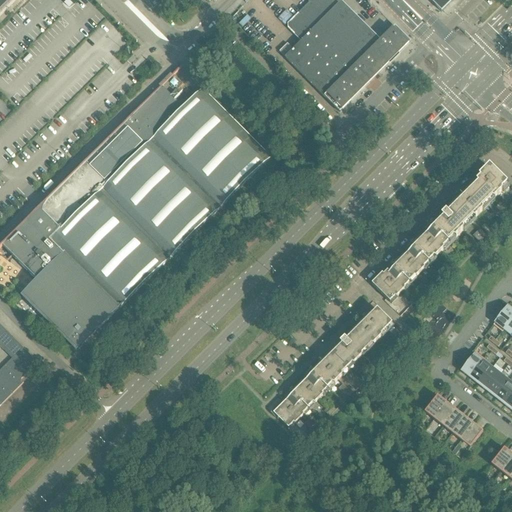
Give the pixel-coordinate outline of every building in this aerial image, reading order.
[(0,0),(0,12),(12,0),(0,0)] [(306,0),(309,3),(290,23),(289,25),(289,30),(301,42),(293,50),(288,45),(279,53),(340,113),(410,43),(395,28),(380,42),(337,0),(306,0)] [(453,0),(428,0),(441,12),(453,0)] [(25,299),(43,318),(45,315),(73,343),(78,349),(118,310),(200,230),(271,158),(202,89),(183,108),(175,100),(179,96),(175,92),(171,96),(161,87),(123,125),(48,200),(47,201),(45,203),(44,204),(44,206),(43,208),(42,209),(42,211),(42,212),(39,214),(37,211),(30,215),(32,218),(29,219),(2,246),(36,280),(23,293),(27,297),(25,299)] [(454,240),(459,235),(463,231),(463,230),(473,219),(474,220),(483,211),(482,210),(492,200),(493,201),(502,192),(501,191),(507,185),(489,167),(475,182),(478,185),(453,210),(451,208),(446,213),(441,218),(443,220),(389,274),(386,271),(372,285),(389,303),(395,297),(396,298),(405,289),(404,288),(414,278),(415,279),(424,270),(424,269),(434,259),(435,259),(444,250),(443,249),(453,239),(454,240)] [(491,231),(484,225),(481,228),(488,235),(491,231)] [(473,236),(479,243),(486,236),(480,229),(473,236)] [(468,241),(474,248),(478,244),(471,238),(468,241)] [(493,326),(502,333),(511,319),(511,311),(507,308),(493,326)] [(377,310),(351,335),(350,334),(344,339),(340,343),(342,345),(273,414),(288,429),(294,423),(294,424),(304,415),(303,414),(313,404),(314,405),(323,395),(322,395),(332,384),(333,385),(342,376),(342,375),(352,365),(353,365),(362,356),(361,355),(372,345),(372,346),(382,337),(381,336),(392,325),(377,310)] [(504,331),(511,336),(511,319),(502,333),(504,331)] [(0,347),(6,353),(17,343),(0,325),(0,347)] [(20,380),(38,363),(23,349),(12,359),(0,371),(3,374),(0,377),(0,406),(2,405),(23,383),(20,380)] [(462,372),(470,379),(483,363),(474,356),(462,372)] [(470,379),(479,385),(491,370),(483,363),(470,379)] [(479,385),(487,392),(500,376),(491,370),(479,385)] [(487,392),(496,399),(508,383),(500,376),(487,392)] [(496,399),(504,405),(511,395),(511,385),(508,383),(496,399)] [(424,414),(433,421),(446,405),(437,397),(424,414)] [(433,421),(442,428),(455,412),(446,405),(433,421)] [(442,428),(451,435),(464,419),(455,412),(442,428)] [(451,435),(460,442),(473,426),(464,419),(451,435)] [(473,426),(460,442),(470,449),(483,433),(473,426)] [(491,466),(500,473),(511,458),(511,455),(504,450),(491,466)] [(511,458),(500,473),(509,480),(511,476),(511,458)]
